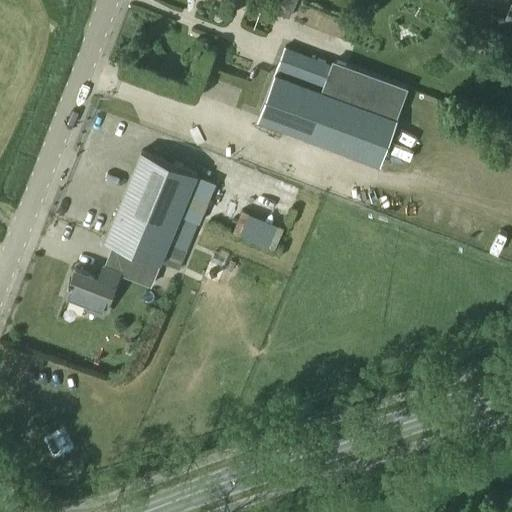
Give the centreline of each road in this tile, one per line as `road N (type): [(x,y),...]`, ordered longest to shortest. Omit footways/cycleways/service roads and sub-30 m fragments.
road 1 (unclassified): [(18,511),(0,469),(0,289),(110,0)]
road 2 (primary): [(172,511),(511,397)]
